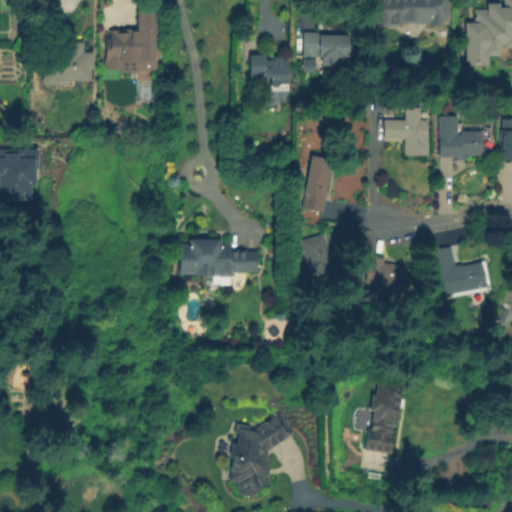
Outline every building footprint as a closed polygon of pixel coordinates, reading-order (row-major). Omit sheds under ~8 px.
[(56,0),(37,0),(37,12),(57,12),(56,0)] [(154,0),(154,26),(152,26),(152,50),(154,50),(154,60),(147,60),(147,62),(136,62),(136,64),(118,64),(118,60),(103,60),(103,30),(108,30),(108,22),(122,22),(122,21),(131,21),(131,23),(135,23),(135,4),(136,4),(136,0),(154,0)] [(373,27),(373,13),(387,13),(387,3),(390,3),(390,0),(437,0),(437,12),(401,12),(400,23),(398,23),(398,26),(387,25),(387,28),(373,27)] [(511,0),(511,46),(504,47),(504,54),(492,55),(492,64),(468,64),(467,22),(475,21),(475,8),(490,8),(489,2),(505,1),(505,0),(511,0)] [(15,20),(16,11),(25,12),(25,21),(15,20)] [(301,56),(302,32),(318,32),(318,34),(348,35),(347,56),(342,56),(342,65),(333,65),(333,68),(327,67),(327,66),(320,66),(320,56),(301,56)] [(53,46),(63,46),(63,41),(76,41),(76,51),(87,51),(87,67),(84,67),(84,79),(53,79),(53,83),(37,83),(37,69),(31,69),(31,51),(40,51),(41,41),(53,41),(53,46)] [(248,55),(265,55),(265,61),(269,61),(269,59),(274,59),(274,56),(279,56),(279,59),(287,59),(287,89),(270,89),(270,78),(248,78),(248,55)] [(299,70),(312,70),(312,58),(299,58),(299,70)] [(202,100),(203,87),(212,87),(211,101),(202,100)] [(426,154),(403,155),(402,139),(383,140),(383,121),(404,120),(404,107),(419,107),(419,120),(425,119),(426,154)] [(477,153),(462,153),(462,158),(455,158),(455,156),(436,156),(436,115),(454,115),(454,133),(457,133),(457,129),(478,129),(477,153)] [(511,158),(511,157),(500,157),(500,138),(499,138),(499,130),(500,130),(500,119),(511,119),(511,158)] [(0,148),(35,148),(35,184),(27,184),(28,197),(0,197),(0,148)] [(321,212),(300,208),(310,155),(332,160),(321,212)] [(311,280),(300,240),(322,234),(334,273),(311,280)] [(188,237),(220,238),(220,245),(230,245),(230,250),(257,250),(257,270),(247,271),(247,272),(230,272),(230,275),(178,273),(178,243),(188,243),(188,237)] [(484,287),(451,294),(451,296),(438,298),(428,251),(448,246),(452,266),(460,264),(460,266),(479,262),(484,287)] [(403,266),(401,282),(398,282),(397,294),(381,293),(382,285),(364,283),(367,256),(382,258),(382,264),(403,266)] [(3,368),(3,358),(11,358),(11,368),(3,368)] [(363,450),(366,429),(368,430),(371,410),(368,410),(371,395),(373,395),(375,380),(400,383),(395,421),(393,421),(389,454),(363,450)] [(291,433),(268,449),(264,474),(267,474),(265,486),(260,485),(259,492),(253,491),(252,496),(239,494),(240,489),(235,488),(236,483),(228,482),(232,456),(229,456),(234,423),(249,425),(248,432),(277,412),(291,433)]
